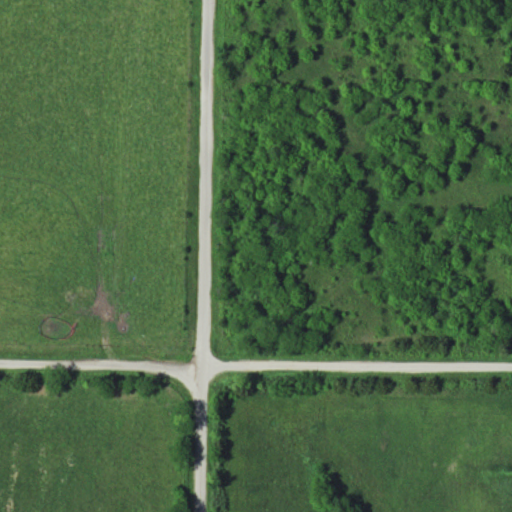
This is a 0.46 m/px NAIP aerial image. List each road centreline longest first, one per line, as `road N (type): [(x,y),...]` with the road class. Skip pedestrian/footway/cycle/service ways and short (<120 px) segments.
road 1 (residential): [(197,511),(207,0)]
road 2 (residential): [(511,367),(200,367)]
road 3 (track): [(0,364),(200,367)]
